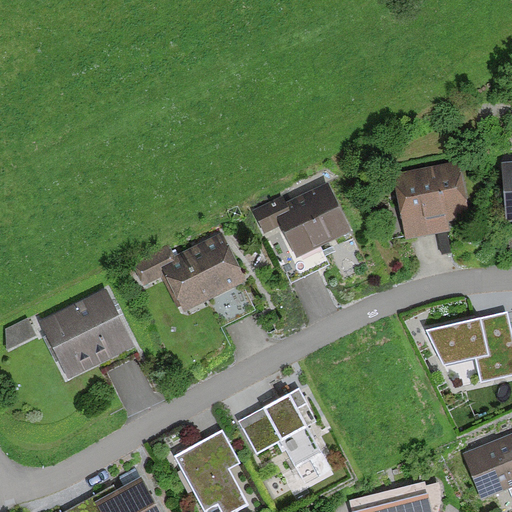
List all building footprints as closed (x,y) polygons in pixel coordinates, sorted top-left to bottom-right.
[(459,163),(393,176),(407,242),(451,233),(449,223),(470,219),(459,163)] [(511,163),(502,165),(506,224),(511,223),(511,163)] [(283,196),(252,210),(264,236),(282,227),(297,258),(314,250),(351,233),(328,183),(286,203),(283,196)] [(170,245),(132,264),(144,287),(166,276),(185,313),(246,282),(222,233),(191,249),(176,256),(170,245)] [(107,291),(40,324),(68,380),(135,347),(116,311),(107,291)] [(476,322),(427,332),(455,390),(511,378),(511,333),(508,313),(481,319),(481,321),(476,322)] [(307,404),(300,390),(267,408),(239,422),(257,458),(281,444),(296,470),(323,456),(298,409),(307,404)] [(241,466),(223,432),(199,444),(174,458),(203,511),(242,511),(249,509),(229,472),(241,466)] [(511,435),(462,455),(483,500),(511,489),(511,435)] [(115,494),(95,505),(99,511),(158,511),(141,480),(118,493),(115,494)] [(432,511),(425,484),(350,502),(351,511),(432,511)] [(114,486),(92,499),(95,505),(115,494),(118,493),(114,486)] [(99,511),(95,505),(92,499),(67,511),(99,511)]
